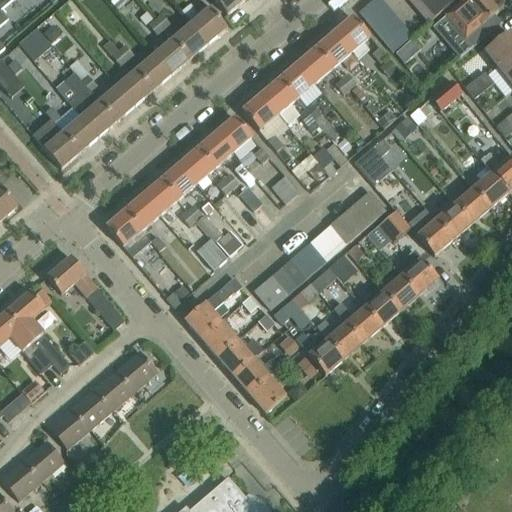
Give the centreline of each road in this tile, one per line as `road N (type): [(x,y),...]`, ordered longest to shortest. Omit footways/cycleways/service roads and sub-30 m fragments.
road 1 (residential): [(511,255),(327,483),(314,488),(294,484),(148,317)]
road 2 (unclassified): [(71,217),(319,0)]
road 3 (residential): [(0,461),(34,417),(148,317)]
road 4 (residential): [(148,317),(71,217)]
